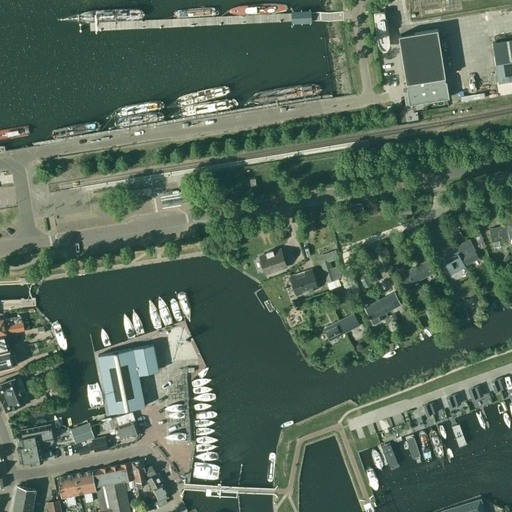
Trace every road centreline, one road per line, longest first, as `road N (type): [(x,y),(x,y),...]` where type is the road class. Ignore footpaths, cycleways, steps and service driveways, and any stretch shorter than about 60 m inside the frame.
road 1 (tertiary): [(0,248),(433,176)]
road 2 (unclassified): [(9,474),(144,449),(173,488)]
road 3 (residential): [(349,426),(511,368)]
